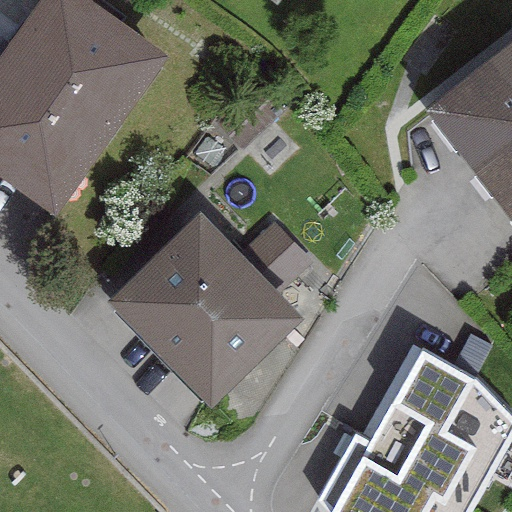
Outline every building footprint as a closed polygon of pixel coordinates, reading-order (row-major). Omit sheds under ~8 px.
[(182,53),(104,0),(58,0),(0,84),(0,166),(71,215),(182,53)] [(511,62),(441,117),(511,208),(511,62)] [(216,116),(249,150),(284,118),(251,83),(216,116)] [(249,255),(212,218),(124,305),(227,410),(316,323),(288,294),(313,270),(274,230),(249,255)] [(374,445),(358,437),(321,501),(331,511),(470,511),(511,437),(511,422),(473,382),(424,354),(374,445)]
